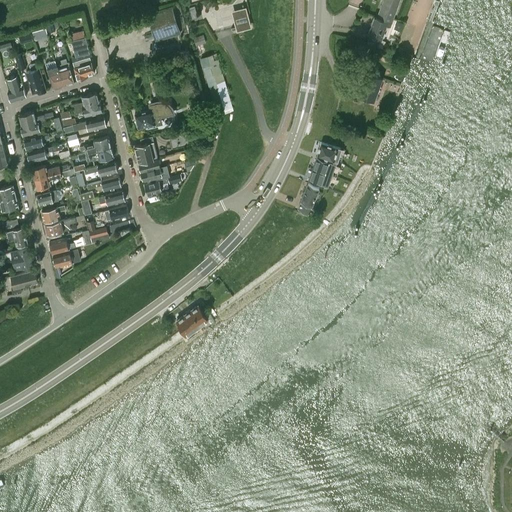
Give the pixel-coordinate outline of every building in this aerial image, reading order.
[(382,0),(377,16),(377,17),(384,19),(385,16),(390,18),(390,17),(393,18),(399,0),(382,0)] [(246,26),(248,25),(248,28),(250,28),(243,4),(242,4),(243,10),(234,12),(238,25),(231,27),(232,30),(246,26)] [(195,5),(189,7),(192,18),(198,17),(195,5)] [(173,8),(149,15),(157,41),(181,34),(173,8)] [(377,17),(377,16),(374,15),(368,34),(370,34),(367,42),(378,46),(380,38),(381,38),(386,24),(390,26),(393,18),(390,17),(390,18),(385,16),(384,19),(377,17)] [(394,28),(400,30),(402,24),(396,22),(394,28)] [(46,28),(32,31),(34,38),(48,35),(46,28)] [(196,45),(206,42),(203,34),(194,38),(196,45)] [(70,64),(69,64),(70,67),(75,81),(78,79),(88,77),(87,74),(95,71),(92,62),(91,62),(89,52),(89,49),(88,47),(86,41),(86,40),(85,36),(72,40),(76,56),(71,57),(73,63),(70,64)] [(0,41),(0,48),(11,45),(9,39),(0,41)] [(22,52),(15,54),(19,68),(26,66),(22,52)] [(216,53),(201,58),(217,112),(232,107),(216,53)] [(62,63),(58,64),(64,84),(75,81),(70,67),(69,64),(70,64),(69,61),(67,61),(66,58),(61,59),(62,63)] [(55,60),(45,63),(48,71),(53,87),(64,84),(58,64),(57,64),(55,60)] [(31,69),(26,71),(33,92),(38,91),(38,92),(46,89),(39,67),(37,61),(30,63),(31,69)] [(376,93),(382,95),(385,86),(379,84),(382,77),(367,72),(359,94),(374,100),(376,93)] [(17,75),(7,78),(11,89),(8,90),(11,100),(27,95),(23,85),(22,81),(20,82),(17,75)] [(100,101),(99,102),(97,91),(82,95),(83,101),(72,104),(75,113),(84,111),(85,115),(103,111),(100,101)] [(150,102),(152,108),(135,113),(138,127),(147,125),(148,127),(156,125),(160,124),(157,112),(165,110),(162,99),(150,102)] [(22,125),(45,119),(48,118),(47,114),(44,114),(44,113),(35,116),(34,110),(19,114),(22,125)] [(86,120),(73,123),(69,110),(60,112),(65,131),(87,125),(88,129),(106,125),(104,116),(86,120)] [(56,125),(62,123),(60,115),(53,117),(56,125)] [(47,124),(45,119),(22,125),(21,125),(23,134),(41,130),(40,126),(47,124)] [(208,134),(205,122),(197,125),(200,136),(208,134)] [(48,132),(24,138),(26,148),(44,143),(43,138),(50,137),(48,132)] [(95,142),(80,146),(81,153),(89,151),(111,145),(109,134),(94,138),(95,142)] [(135,145),(139,162),(158,158),(153,141),(135,145)] [(341,148),(321,142),(317,155),(337,161),(341,148)] [(62,143),(52,145),(27,152),(30,161),(47,157),(46,152),(53,150),(53,151),(63,148),(62,143)] [(81,153),(78,153),(79,159),(86,158),(91,156),(91,159),(93,158),(99,157),(99,159),(114,155),(111,145),(89,151),(81,153)] [(59,152),(60,157),(70,155),(69,149),(59,152)] [(193,149),(186,151),(187,158),(195,156),(193,149)] [(317,156),(313,168),(332,174),(336,163),(328,161),(328,160),(317,156)] [(139,162),(141,171),(160,166),(158,158),(139,162)] [(191,169),(195,163),(194,159),(184,161),(187,170),(191,169)] [(118,170),(115,161),(84,169),(85,173),(99,170),(100,174),(118,170)] [(69,169),(69,168),(68,164),(59,166),(59,165),(47,169),(46,164),(31,167),(34,178),(69,169)] [(160,166),(141,171),(143,179),(162,174),(161,170),(165,169),(164,165),(160,166)] [(71,168),(69,168),(69,169),(34,178),(36,188),(51,184),(50,179),(72,173),(71,168)] [(328,185),(332,174),(313,168),(309,179),(320,183),(321,182),(328,185)] [(180,174),(171,176),(173,182),(182,180),(180,174)] [(122,185),(119,175),(101,180),(87,184),(88,188),(103,184),(104,189),(122,185)] [(159,179),(144,183),(147,194),(162,190),(160,183),(169,181),(168,176),(159,178),(159,179)] [(303,196),(298,208),(309,212),(312,205),(320,186),(308,182),(307,185),(306,187),(306,189),(305,192),(303,193),(303,196)] [(0,199),(16,195),(13,184),(6,186),(3,186),(3,187),(0,187),(0,199)] [(77,187),(72,189),(75,200),(80,198),(77,187)] [(56,188),(38,193),(40,204),(58,199),(60,198),(61,196),(61,195),(61,193),(60,191),(59,190),(58,189),(56,189),(56,188)] [(125,199),(123,190),(105,194),(99,196),(100,202),(107,201),(108,204),(125,199)] [(94,197),(92,191),(80,194),(82,200),(94,197)] [(19,206),(16,195),(0,199),(0,206),(1,206),(2,210),(19,206)] [(82,200),(85,214),(95,212),(93,206),(90,206),(89,199),(82,200)] [(65,204),(42,210),(44,220),(60,216),(59,210),(66,208),(65,204)] [(112,218),(129,213),(127,204),(105,210),(107,219),(112,217),(112,218)] [(68,218),(45,224),(48,234),(64,230),(63,229),(71,228),(69,222),(76,220),(75,216),(68,218)] [(17,218),(0,222),(0,228),(19,225),(17,218)] [(87,221),(89,229),(95,228),(93,220),(87,221)] [(17,245),(28,243),(24,226),(7,230),(9,242),(15,240),(17,245)] [(108,232),(107,226),(101,227),(89,230),(91,236),(108,232)] [(88,229),(82,231),(85,243),(91,242),(90,237),(88,229)] [(66,236),(50,241),(52,252),(69,247),(66,236)] [(28,246),(17,249),(18,250),(11,251),(15,269),(22,267),(22,268),(33,265),(28,246)] [(53,254),(56,265),(72,261),(70,250),(53,254)] [(14,286),(11,286),(13,293),(22,291),(20,285),(37,281),(34,269),(11,275),(14,286)] [(198,304),(185,313),(195,326),(208,317),(207,317),(209,316),(204,310),(203,311),(198,304)] [(186,333),(195,326),(185,313),(176,319),(181,325),(179,326),(184,333),(185,332),(186,333)]
